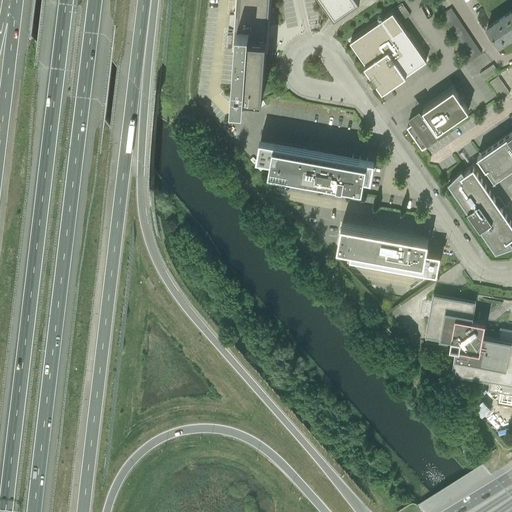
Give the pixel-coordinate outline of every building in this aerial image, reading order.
[(234,15),(233,30),(235,30),(234,47),(236,47),(232,92),(263,94),(266,51),(268,51),(268,50),(266,50),(267,39),(268,39),(269,25),(268,25),(269,0),(237,0),(236,15),(234,15)] [(322,0),(334,17),(359,0),(322,0)] [(393,9),(401,20),(410,15),(402,3),(393,9)] [(441,14),(444,20),(454,13),(450,8),(441,14)] [(511,9),(487,27),(499,45),(511,35),(511,9)] [(371,72),(379,82),(383,90),(426,60),(392,12),(350,41),(371,72)] [(444,20),(447,25),(457,18),(454,13),(444,20)] [(447,25),(451,30),(461,23),(457,18),(447,25)] [(451,30),(454,35),(464,28),(461,23),(451,30)] [(454,35),(458,40),(467,33),(464,28),(454,35)] [(458,40),(461,45),(471,38),(467,33),(458,40)] [(461,45),(464,50),(474,43),(471,38),(461,45)] [(464,50),(468,55),(478,48),(474,43),(464,50)] [(478,48),(468,55),(471,60),(481,53),(478,48)] [(479,73),(484,80),(497,71),(493,64),(479,73)] [(489,82),(501,98),(510,93),(498,76),(489,82)] [(424,112),(412,120),(407,124),(422,146),(432,139),(430,136),(468,109),(453,87),(422,109),(425,112),(424,112)] [(273,93),(277,98),(282,95),(279,90),(273,93)] [(266,104),(263,100),(255,105),(258,109),(266,104)] [(511,130),(480,153),(477,155),(486,168),(489,166),(492,171),(494,174),(495,175),(496,174),(500,171),(511,162),(511,130)] [(256,158),(270,160),(268,171),(337,183),(337,186),(356,189),(357,187),(362,188),(364,177),(371,179),(375,159),(260,138),(256,158)] [(447,182),(448,184),(495,252),(511,245),(511,242),(510,239),(511,237),(511,223),(476,172),(473,174),(469,169),(464,173),(461,169),(447,182)] [(337,248),(351,250),(350,257),(437,273),(440,253),(426,250),(428,241),(428,240),(341,224),(337,248)] [(485,322),(471,319),(474,301),(433,294),(426,335),(451,340),(449,346),(456,348),(452,373),(491,380),(489,390),(511,394),(511,330),(500,328),(498,338),(483,336),(485,322)]
